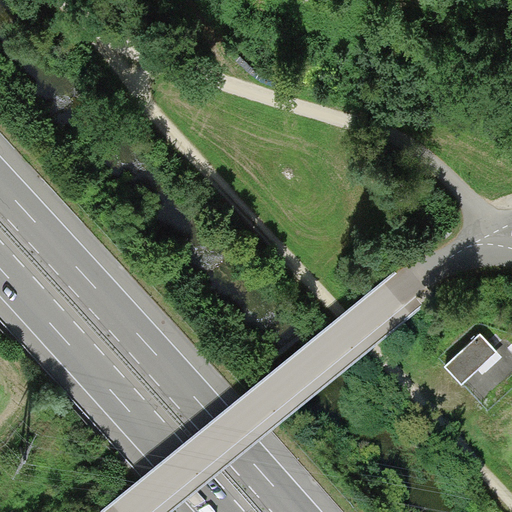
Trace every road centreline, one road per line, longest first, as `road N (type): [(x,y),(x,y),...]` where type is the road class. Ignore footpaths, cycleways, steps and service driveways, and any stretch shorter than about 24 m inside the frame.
road 1 (track): [(511,500),(316,293),(112,55)]
road 2 (track): [(64,0),(112,55),(356,123),(404,144),(435,167),(482,239)]
road 3 (unclassified): [(131,511),(422,273),(482,239),(511,246)]
road 4 (motorway): [(298,511),(0,180)]
road 5 (motorway): [(0,268),(219,511)]
